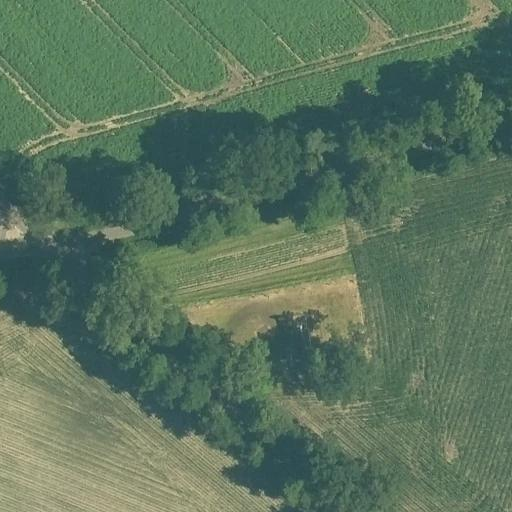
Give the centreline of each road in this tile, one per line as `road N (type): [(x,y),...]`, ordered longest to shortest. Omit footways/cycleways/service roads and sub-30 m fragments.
road 1 (unclassified): [(49,251),(511,123)]
road 2 (unclassified): [(347,511),(49,251)]
